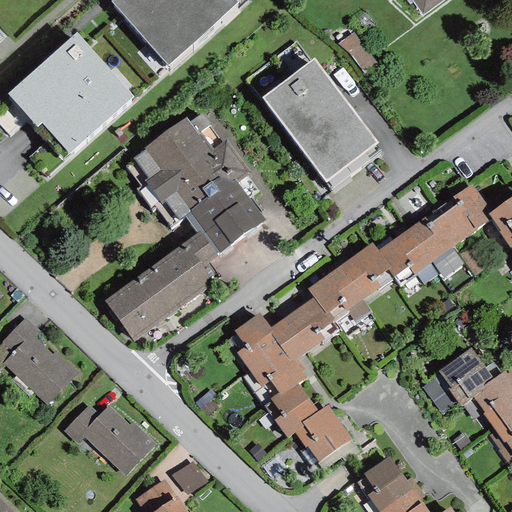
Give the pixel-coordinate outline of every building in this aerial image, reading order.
[(236,0),(111,0),(110,1),(167,65),(238,2),(236,0)] [(410,0),(414,6),(422,16),(444,0),(410,0)] [(133,97),(76,32),(6,95),(64,159),(133,97)] [(314,59),(310,62),(295,42),(247,79),(262,99),(325,181),(330,187),(379,150),(375,144),(377,142),(314,59)] [(145,150),(132,159),(134,161),(126,167),(140,187),(137,189),(152,210),(156,207),(170,227),(185,217),(196,233),(199,231),(216,254),(264,220),(249,198),(259,191),(247,175),(250,173),(226,139),(222,142),(201,113),(189,121),(186,117),(143,148),(145,150)] [(490,212),(471,185),(421,220),(444,253),(490,220),(486,214),(490,212)] [(490,220),(511,251),(511,249),(511,196),(490,212),(486,214),(490,220)] [(421,220),(377,250),(389,269),(387,270),(393,278),(398,286),(444,253),(421,220)] [(196,233),(103,300),(134,342),(215,284),(203,267),(218,257),(216,254),(199,231),(196,233)] [(371,243),(339,267),(362,300),(393,278),(387,270),(389,269),(377,250),(371,243)] [(339,267),(307,289),(314,298),(325,314),(328,312),(335,322),(348,314),(353,322),(369,310),(362,300),(339,267)] [(314,298),(290,314),(313,347),(340,329),(335,322),(328,312),(325,314),(314,298)] [(259,313),(234,331),(245,347),(236,353),(249,371),(280,349),(270,333),(272,332),(270,328),(259,313)] [(313,347),(290,314),(270,328),(272,332),(270,333),(280,349),(290,363),(293,361),(313,347)] [(1,342),(2,343),(12,353),(31,335),(34,337),(39,332),(25,318),(1,342)] [(12,353),(2,363),(4,366),(45,405),(75,376),(78,373),(55,351),(52,355),(34,337),(31,335),(12,353)] [(0,345),(0,370),(4,366),(2,363),(12,353),(2,343),(0,345)] [(470,348),(438,371),(440,374),(450,387),(448,389),(457,401),(461,406),(473,397),(484,389),(482,386),(493,378),(470,348)] [(269,380),(278,392),(281,396),(298,384),(305,379),(293,361),(290,363),(280,349),(249,371),(261,386),(269,380)] [(482,414),(492,429),(511,414),(511,381),(504,370),(493,378),(482,386),(484,389),(473,397),(484,413),(482,414)] [(440,414),(457,401),(448,389),(450,387),(440,374),(421,388),(440,414)] [(317,412),(298,384),(281,396),(278,392),(269,399),(281,415),(274,420),(287,439),(295,434),(305,427),(302,422),(317,412)] [(77,445),(84,438),(80,434),(99,416),(88,405),(63,431),(77,445)] [(317,412),(302,422),(305,427),(295,434),(305,448),(307,447),(318,462),(351,439),(327,405),(317,412)] [(132,422),(129,425),(108,406),(99,416),(80,434),(84,438),(126,477),(153,449),(156,445),(132,422)] [(511,414),(492,429),(503,444),(505,442),(511,452),(511,414)] [(389,457),(363,474),(374,491),(366,496),(377,511),(380,511),(417,487),(411,477),(405,481),(389,457)] [(192,462),(171,476),(187,495),(207,482),(192,462)] [(134,499),(142,511),(153,511),(175,497),(164,480),(134,499)] [(425,498),(417,487),(380,511),(428,511),(420,501),(425,498)] [(175,497),(153,511),(186,511),(177,497),(175,497)] [(0,511),(12,511),(0,500),(0,511)]
